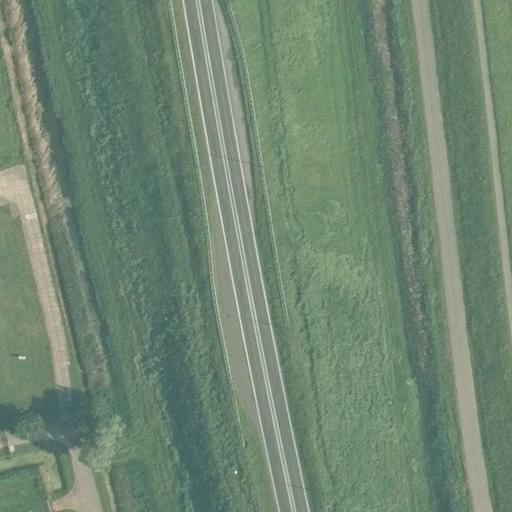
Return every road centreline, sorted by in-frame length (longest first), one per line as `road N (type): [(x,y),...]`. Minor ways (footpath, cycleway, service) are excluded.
road 1 (trunk): [(291,511),(230,223),(196,0)]
road 2 (unclassified): [(483,511),(418,0)]
road 3 (unclassified): [(93,511),(65,434),(45,427),(6,436)]
